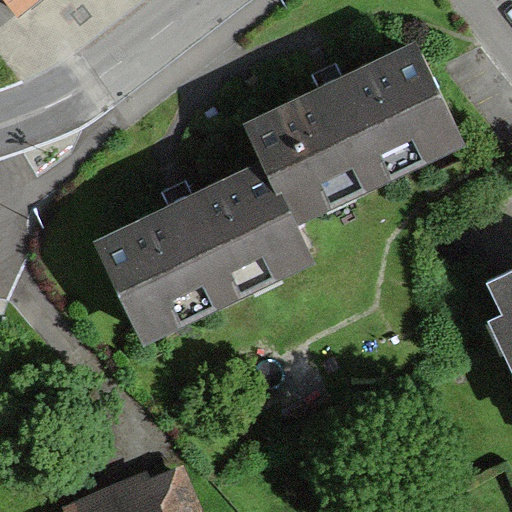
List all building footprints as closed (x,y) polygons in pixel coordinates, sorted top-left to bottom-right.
[(246,138),(264,175),(265,174),(283,211),(284,211),(344,182),(350,196),(396,174),(390,160),(452,130),(417,56),(344,91),(337,77),(313,89),(319,103),(246,138)] [(163,207),(169,220),(96,255),(132,330),(194,300),(200,313),(245,292),(239,278),(302,248),(284,211),(283,211),(265,174),(264,175),(194,209),(187,195),(163,207)] [(511,270),(484,284),(511,343),(511,359),(505,363),(511,378),(511,270)] [(228,395),(220,379),(191,394),(199,410),(228,395)] [(141,481),(148,498),(115,511),(189,511),(172,472),(145,484),(143,480),(141,481)]
